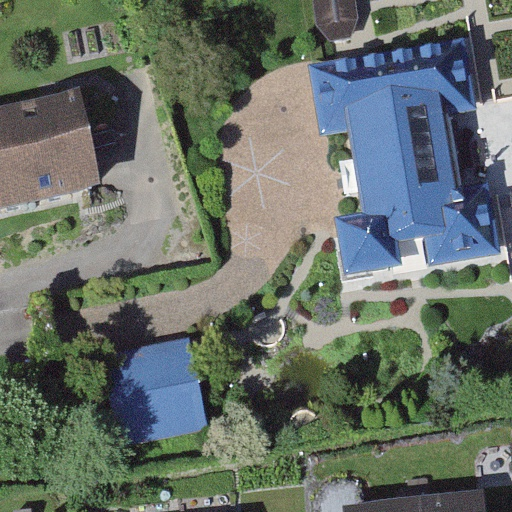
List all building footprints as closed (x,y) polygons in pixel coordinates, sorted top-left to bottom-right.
[(313,0),(316,33),(329,45),(354,42),(360,28),(356,0),(313,0)] [(464,46),(311,71),(323,144),(351,139),(365,227),(336,231),(345,287),(404,277),(400,253),(428,249),(431,273),(503,261),(493,193),(462,200),(450,122),(479,117),(464,46)] [(82,99),(0,117),(0,218),(103,197),(82,99)] [(192,346),(103,365),(119,455),(210,438),(192,346)] [(485,511),(485,501),(373,511),(485,511)]
